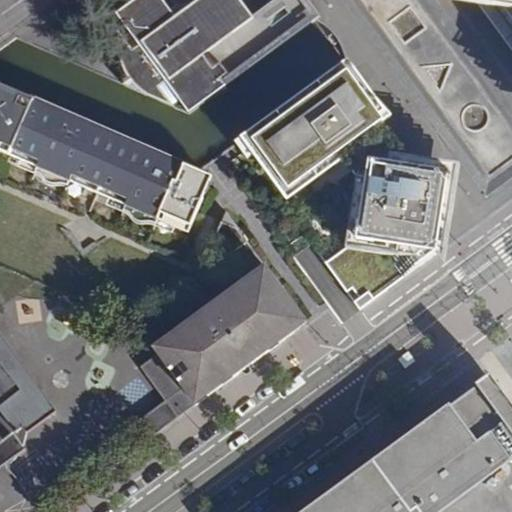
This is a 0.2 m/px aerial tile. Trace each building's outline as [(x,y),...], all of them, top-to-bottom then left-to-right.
[(190,112),(219,90),(320,16),(308,0),(294,0),(254,30),(248,22),(255,18),(242,0),(171,0),(182,14),(177,17),(164,0),(133,0),(116,13),(134,38),(128,42),(123,36),(118,33),(124,85),(160,100),(167,95),(160,86),(171,77),(178,86),(172,90),(190,112)] [(511,0),(475,0),(511,50),(511,0)] [(356,81),(360,78),(349,64),(345,67),(356,81)] [(345,67),(272,121),(268,124),(243,142),(263,170),(267,166),(291,198),(335,166),(337,168),(347,161),(367,188),(352,244),(344,249),(348,254),(329,270),(360,312),(441,253),(453,170),(414,165),(380,118),(387,113),(360,78),(356,81),(345,67)] [(210,176),(200,172),(51,108),(0,86),(0,98),(87,135),(205,186),(210,176)] [(186,231),(205,186),(87,135),(0,98),(0,150),(34,166),(32,171),(65,185),(68,180),(123,204),(120,208),(154,222),(156,219),(186,231)] [(361,180),(344,249),(352,244),(367,188),(361,180)] [(348,254),(344,249),(325,264),(329,270),(348,254)] [(301,315),(268,269),(247,284),(233,295),(186,330),(178,336),(157,351),(190,397),(227,370),(232,376),(238,372),(233,365),(246,355),(251,362),(269,349),(264,342),(301,315)] [(229,289),(233,295),(247,284),(243,280),(229,289)] [(173,330),(178,336),(186,330),(182,324),(173,330)] [(0,411),(14,432),(22,425),(26,431),(56,409),(0,331),(0,411)] [(194,404),(190,397),(157,351),(139,365),(162,399),(129,423),(142,441),(194,404)] [(238,372),(251,362),(246,355),(233,365),(238,372)] [(511,480),(511,438),(469,382),(291,511),(500,511),(489,497),(511,480)]
